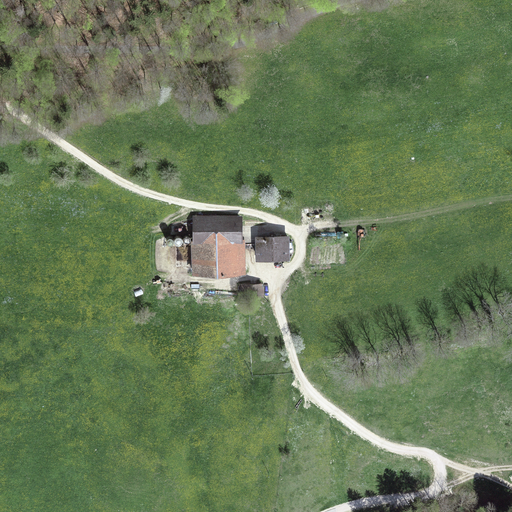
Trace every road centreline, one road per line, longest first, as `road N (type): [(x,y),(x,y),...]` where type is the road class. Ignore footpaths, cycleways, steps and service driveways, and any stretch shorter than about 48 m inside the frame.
road 1 (track): [(0,108),(117,181),(189,208),(282,224),(302,241),(300,260),(276,289),(301,377),(323,406),(369,438),(426,454),(440,473),(425,494),(353,511)]
road 2 (unclassified): [(330,0),(232,44),(0,47)]
